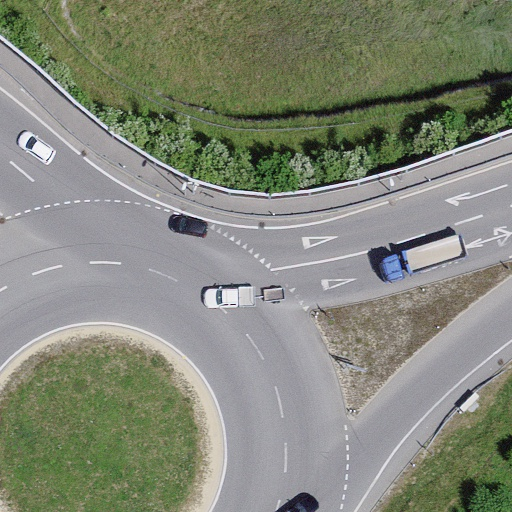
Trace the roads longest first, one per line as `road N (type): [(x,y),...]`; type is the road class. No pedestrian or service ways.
road 1 (trunk): [(511,206),(307,262),(205,300)]
road 2 (trunk): [(285,468),(402,401),(511,302)]
road 3 (trunk): [(285,468),(282,419),(267,373),(205,300)]
road 4 (motorway): [(107,265),(57,187),(0,136)]
